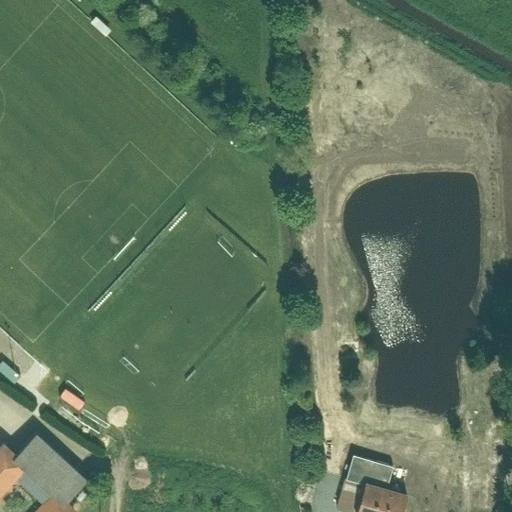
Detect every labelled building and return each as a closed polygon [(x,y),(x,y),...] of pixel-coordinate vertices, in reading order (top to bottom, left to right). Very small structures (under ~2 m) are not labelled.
[(360,357),(359,341),(340,342),(341,358),(360,357)] [(0,349),(0,371),(4,374),(14,360),(0,349)] [(73,511),(63,503),(86,478),(35,432),(13,456),(3,447),(0,449),(0,511),(73,511)] [(412,434),(413,451),(467,449),(466,432),(412,434)] [(340,503),(362,509),(372,476),(378,456),(379,454),(357,448),(340,503)] [(378,456),(372,476),(390,481),(396,462),(378,456)] [(436,486),(437,469),(419,467),(417,484),(436,486)] [(372,476),(362,509),(371,511),(407,511),(415,488),(390,481),(372,476)]
